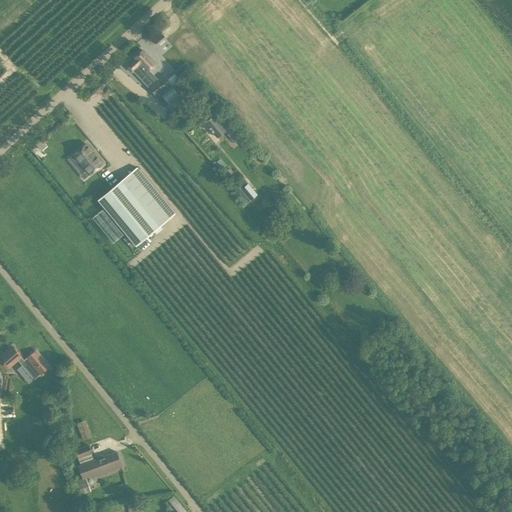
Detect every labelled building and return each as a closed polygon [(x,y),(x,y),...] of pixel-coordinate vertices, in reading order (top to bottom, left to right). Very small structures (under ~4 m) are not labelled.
[(159,95),(171,86),(178,81),(174,76),(167,80),(164,76),(156,81),(148,71),(156,64),(143,50),(135,58),(140,63),(134,68),(133,70),(148,87),(149,87),(156,97),(159,95)] [(108,82),(87,97),(93,106),(115,92),(108,82)] [(178,82),(156,100),(164,107),(184,91),(178,82)] [(242,135),(236,129),(221,110),(214,116),(206,123),(218,137),(226,131),(235,141),(242,135)] [(42,140),(31,149),(40,159),(47,154),(43,149),(47,146),(42,140)] [(74,154),(90,174),(103,164),(86,144),(74,154)] [(138,168),(99,200),(140,249),(148,243),(145,240),(176,215),(138,168)] [(244,179),(237,184),(251,201),(258,195),(244,179)] [(114,242),(124,234),(104,208),(93,216),(114,242)] [(128,235),(124,238),(133,249),(137,246),(128,235)] [(34,380),(50,366),(37,350),(24,360),(13,346),(0,357),(9,368),(18,360),(34,380)] [(90,438),(87,429),(83,421),(77,423),(81,432),(84,440),(90,438)] [(76,449),(79,458),(91,453),(92,453),(89,445),(76,449)] [(79,465),(83,477),(75,481),(81,495),(91,491),(86,477),(103,471),(103,473),(122,466),(117,451),(104,456),(99,458),(94,460),(81,464),(79,465)] [(183,511),(186,510),(177,500),(171,504),(177,511),(183,511)]
